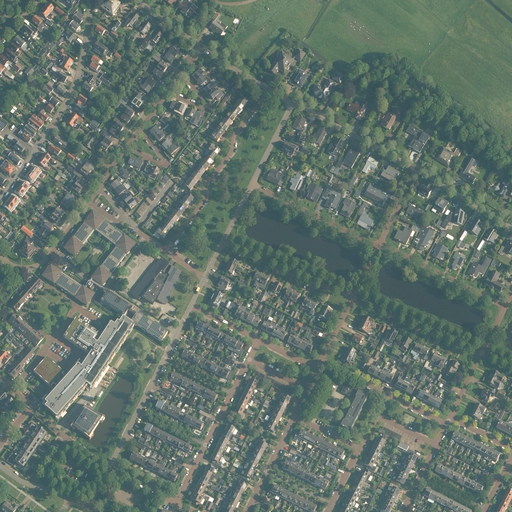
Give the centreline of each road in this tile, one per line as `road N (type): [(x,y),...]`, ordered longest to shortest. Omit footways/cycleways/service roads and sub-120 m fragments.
road 1 (residential): [(164,251),(268,88)]
road 2 (residential): [(109,465),(190,306)]
road 3 (residential): [(175,503),(247,360)]
road 4 (residential): [(110,167),(198,46)]
road 5 (residential): [(504,306),(385,243),(377,246)]
road 6 (residential): [(377,246),(250,183)]
road 7 (residential): [(415,167),(291,101)]
road 8 (residential): [(352,297),(223,242)]
road 9 (residential): [(481,351),(352,297)]
road 10 (residential): [(0,258),(16,267),(39,265),(98,187)]
road 11 (residential): [(88,0),(80,70),(54,122)]
